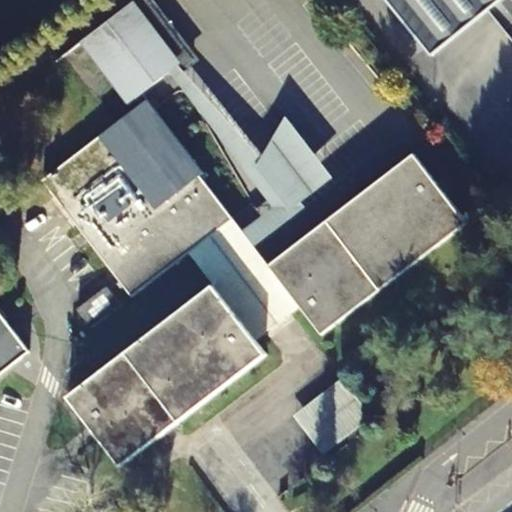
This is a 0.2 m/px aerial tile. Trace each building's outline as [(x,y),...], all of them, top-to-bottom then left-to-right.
[(173,58),(126,0),(113,0),(60,43),(109,103),(151,71),(145,63),(152,57),(161,67),(173,58)] [(511,50),(511,0),(384,0),(424,51),(479,8),(484,14),(494,6),(511,29),(511,32),(504,40),(511,50)] [(511,29),(494,6),(484,14),(504,40),(511,32),(511,29)] [(221,214),(128,99),(24,182),(117,296),(177,249),(221,214)] [(457,218),(403,147),(259,260),(295,303),(316,328),(457,218)] [(221,214),(177,249),(206,284),(250,338),(295,303),(259,260),(221,214)] [(119,464),(261,351),(250,338),(206,284),(64,394),(119,464)] [(105,305),(92,289),(63,312),(77,329),(105,305)] [(0,371),(28,349),(0,311),(0,371)] [(292,415),(322,456),(374,418),(339,378),(292,415)]
